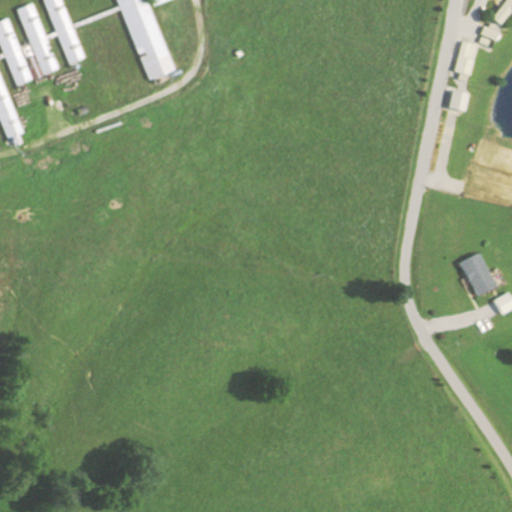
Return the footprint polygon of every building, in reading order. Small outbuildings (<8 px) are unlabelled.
[(45,0),(66,64),(82,59),(63,0),(45,0)] [(173,70),(151,5),(166,0),(116,0),(145,80),(173,70)] [(511,0),(504,0),(490,18),(499,24),(508,13),(511,15),(511,0)] [(41,74),(57,68),(33,2),(17,8),(41,74)] [(0,19),(0,44),(15,85),(31,79),(8,17),(0,19)] [(480,34),(495,40),(498,31),(484,25),(480,34)] [(454,71),(470,75),(477,43),(461,40),(454,71)] [(14,144),(22,142),(19,133),(22,133),(0,73),(0,123),(6,141),(12,139),(14,144)] [(448,107),(464,110),(467,92),(451,89),(448,107)] [(460,262),(476,295),(495,285),(479,252),(460,262)] [(511,306),(511,299),(507,291),(492,300),(501,314),(511,306)]
